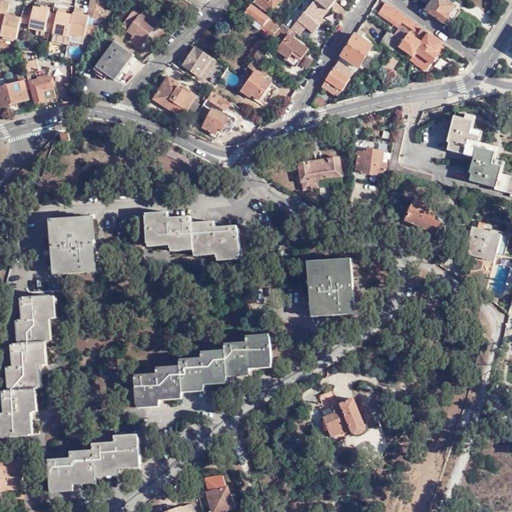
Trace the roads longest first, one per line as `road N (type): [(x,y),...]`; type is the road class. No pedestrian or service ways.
road 1 (residential): [(121,511),(276,387),(371,329),(407,284),(404,257)]
road 2 (residential): [(439,511),(496,317),(404,257)]
road 3 (tertiary): [(287,126),(478,77)]
road 4 (residential): [(404,257),(285,202),(235,159)]
road 5 (residential): [(122,112),(139,79),(223,0)]
road 6 (residential): [(287,126),(367,0)]
road 7 (tertiary): [(122,112),(75,111),(0,132)]
road 8 (tertiary): [(235,159),(122,112)]
